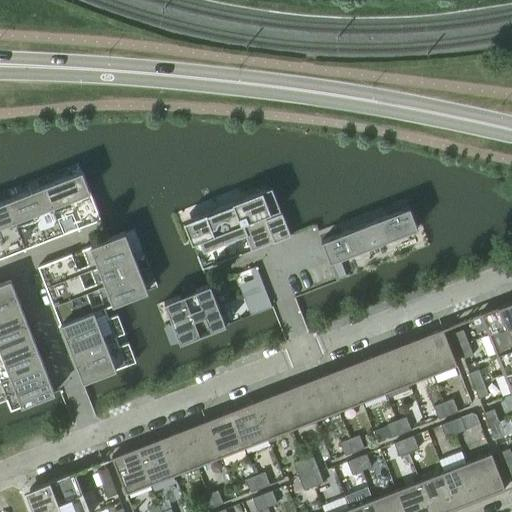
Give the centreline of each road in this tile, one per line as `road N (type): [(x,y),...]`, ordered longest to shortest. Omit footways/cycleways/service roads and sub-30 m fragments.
road 1 (secondary): [(511,138),(326,100),(96,72),(0,70)]
road 2 (residential): [(304,361),(92,439)]
road 3 (residential): [(511,275),(304,361)]
road 4 (residential): [(92,439),(25,263)]
road 5 (residential): [(304,361),(271,271),(309,257)]
